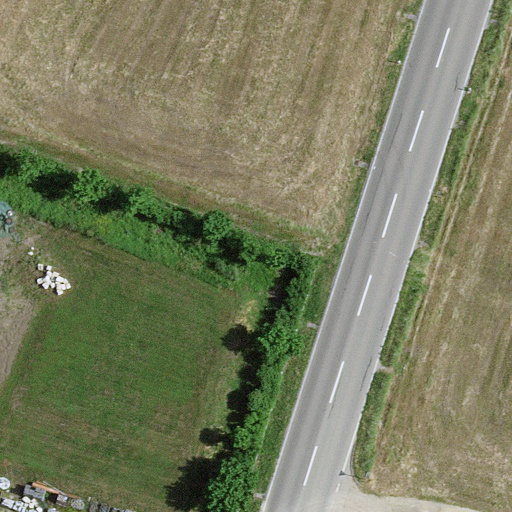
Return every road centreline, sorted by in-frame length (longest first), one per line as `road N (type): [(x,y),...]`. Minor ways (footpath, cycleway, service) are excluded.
road 1 (primary): [(301,511),(465,0)]
road 2 (track): [(312,476),(460,511)]
